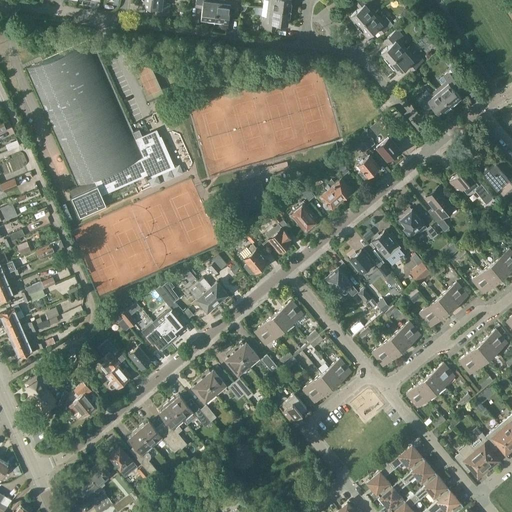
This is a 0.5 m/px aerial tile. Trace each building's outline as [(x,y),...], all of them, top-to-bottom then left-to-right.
[(164,0),(142,0),(142,5),(156,7),(155,14),(168,15),(169,3),(164,2),(164,0)] [(214,21),(216,0),(195,0),(195,3),(202,4),(200,18),(206,18),(206,20),(214,21)] [(216,0),(214,21),(221,22),(221,20),(227,21),(229,7),(236,8),(237,0),(216,0)] [(264,0),(263,7),(290,10),(291,3),(289,3),(289,0),(264,0)] [(357,26),(374,11),(369,5),(373,1),(371,0),(355,0),(360,5),(349,14),(353,19),(352,20),(357,26)] [(263,7),(262,15),(261,15),(260,27),(272,29),(273,22),(287,24),(287,17),(289,18),(290,10),(263,7)] [(374,11),(357,26),(362,31),(363,30),(367,35),(378,26),(382,31),(392,23),(384,14),(380,17),(374,11)] [(388,62),(405,48),(400,41),(404,38),(396,29),(387,36),(391,42),(380,51),(384,56),(383,57),(388,62)] [(92,39),(26,68),(77,186),(69,189),(80,215),(106,204),(102,194),(103,194),(132,181),(144,176),(146,180),(148,179),(147,178),(173,167),(168,156),(170,155),(161,135),(160,136),(158,131),(152,133),(151,131),(142,135),(139,128),(133,131),(132,128),(130,123),(92,39)] [(405,48),(388,62),(393,68),(394,67),(398,72),(409,63),(413,68),(423,60),(415,51),(411,54),(405,48)] [(441,83),(435,88),(450,106),(456,101),(455,100),(460,96),(450,85),(456,81),(448,71),(438,79),(441,83)] [(450,106),(435,88),(429,94),(426,90),(416,98),(424,107),(429,103),(439,114),(443,110),(444,111),(450,106)] [(387,117),(383,113),(375,120),(386,133),(394,126),(388,119),(392,116),(391,114),(387,117)] [(375,143),(369,136),(367,133),(367,128),(358,135),(362,139),(368,147),(369,148),(375,143)] [(375,144),(387,158),(398,149),(392,142),(393,142),(386,134),(375,144)] [(368,147),(362,139),(357,143),(356,142),(350,147),(354,151),(359,147),(363,152),(368,147)] [(374,171),(379,167),(365,151),(361,156),(363,159),(357,163),(363,171),(360,173),(364,179),(368,175),(371,175),(373,173),(374,171)] [(343,175),(349,171),(339,158),(333,163),(343,175)] [(484,170),(484,172),(503,195),(511,186),(511,183),(507,178),(495,163),(490,167),(488,166),(485,167),(484,168),(484,170)] [(472,189),(471,187),(477,182),(466,169),(461,173),(459,170),(449,179),(457,190),(460,188),(464,193),(466,192),(467,193),(469,193),(471,193),(472,191),(472,189)] [(326,181),(329,185),(340,197),(351,188),(347,184),(346,185),(339,177),(334,181),(331,178),(326,181)] [(0,183),(4,192),(18,186),(15,178),(0,183)] [(248,208),(267,203),(261,181),(242,186),(248,208)] [(325,189),(319,194),(325,200),(323,202),(322,204),(325,208),(327,207),(329,206),(340,197),(329,185),(326,181),(323,184),(323,186),(325,189)] [(306,185),(300,190),(309,200),(315,195),(306,185)] [(450,226),(442,216),(456,205),(449,197),(446,193),(441,188),(427,199),(441,216),(436,220),(444,230),(450,226)] [(313,217),(315,215),(303,201),(289,212),(297,222),(298,220),(305,228),(315,219),(313,217)] [(0,214),(15,208),(12,202),(0,207),(0,208),(0,209),(0,214)] [(279,206),(275,210),(281,216),(285,213),(279,206)] [(413,234),(419,230),(420,231),(425,227),(422,223),(423,222),(410,206),(398,215),(405,225),(403,226),(409,233),(412,232),(413,234)] [(15,208),(0,214),(0,220),(4,218),(5,220),(18,215),(15,208)] [(275,210),(270,215),(277,223),(278,222),(282,218),(275,210)] [(274,226),(266,233),(269,236),(268,237),(272,242),(273,241),(280,249),(290,241),(286,236),(288,234),(286,231),(290,227),(282,218),(278,222),(279,223),(275,226),(274,226)] [(430,224),(425,229),(432,238),(437,233),(430,224)] [(489,226),(480,234),(483,238),(492,230),(489,226)] [(11,241),(15,239),(25,235),(22,229),(9,235),(9,236),(4,238),(6,243),(11,241)] [(374,238),(372,240),(387,258),(393,253),(398,259),(404,254),(399,247),(401,246),(397,241),(386,229),(379,234),(378,233),(373,237),(374,238)] [(256,238),(255,236),(249,230),(244,234),(251,242),(256,238)] [(31,250),(27,240),(17,245),(21,255),(31,250)] [(51,242),(36,249),(40,258),(55,252),(51,242)] [(265,261),(261,257),(263,255),(256,246),(255,247),(252,243),(248,246),(251,250),(242,257),(246,262),(243,265),(249,272),(253,268),(254,269),(265,261)] [(511,251),(508,247),(499,255),(510,269),(511,267),(511,251)] [(454,256),(457,260),(467,251),(463,248),(454,256)] [(373,262),(375,261),(364,249),(362,251),(361,249),(351,258),(357,265),(356,266),(360,271),(361,270),(366,277),(377,268),(375,265),(376,265),(373,262)] [(215,274),(227,263),(219,253),(212,259),(214,261),(208,266),(215,274)] [(499,255),(490,263),(501,276),(510,269),(499,255)] [(54,259),(56,264),(65,260),(64,256),(54,259)] [(2,264),(1,263),(0,263),(0,275),(5,273),(10,271),(16,268),(12,260),(2,264)] [(418,281),(422,278),(425,282),(428,280),(425,276),(431,271),(422,261),(410,271),(418,281)] [(199,264),(198,262),(188,267),(195,275),(197,274),(193,269),(193,267),(194,267),(199,264)] [(395,279),(383,263),(377,268),(389,283),(395,279)] [(490,263),(480,271),(492,284),(501,276),(490,263)] [(432,273),(435,277),(445,268),(442,265),(432,273)] [(357,291),(354,287),(346,278),(347,277),(342,271),(341,271),(337,267),(326,277),(335,287),(333,288),(336,291),(337,290),(340,294),(347,289),(352,295),(357,291)] [(10,271),(5,273),(0,275),(0,287),(10,283),(8,278),(12,276),(10,271)] [(492,284),(480,271),(471,278),(482,292),(492,284)] [(216,301),(226,292),(216,280),(210,285),(203,277),(199,280),(216,301)] [(169,279),(161,285),(165,290),(170,296),(174,301),(179,297),(172,288),(174,286),(169,279)] [(26,287),(27,290),(21,292),(23,297),(29,294),(45,288),(41,280),(26,287)] [(216,301),(199,280),(200,282),(196,286),(202,292),(196,297),(206,309),(216,301)] [(456,281),(446,288),(458,302),(467,294),(456,281)] [(12,288),(10,283),(0,287),(0,299),(18,292),(16,287),(12,288)] [(165,290),(161,285),(160,285),(155,289),(160,294),(165,290)] [(409,299),(419,290),(415,287),(406,295),(409,299)] [(364,288),(358,293),(375,314),(381,309),(364,288)] [(458,302),(446,288),(437,296),(448,310),(458,302)] [(174,301),(170,296),(164,300),(169,306),(174,302),(174,301)] [(437,296),(428,304),(439,317),(448,310),(437,296)] [(281,306),(293,320),(302,312),(291,298),(281,306)] [(384,310),(389,305),(384,300),(379,304),(384,310)] [(0,312),(5,324),(19,318),(24,316),(21,309),(20,310),(18,304),(0,312)] [(385,312),(388,316),(397,308),(394,304),(385,312)] [(439,317),(428,304),(418,312),(430,325),(439,317)] [(293,320),(281,306),(272,314),(284,328),(293,320)] [(183,321),(171,307),(166,312),(164,310),(152,320),(170,341),(176,336),(173,333),(176,330),(174,328),(183,321)] [(136,321),(125,308),(119,313),(130,326),(136,321)] [(22,324),(19,318),(5,324),(10,334),(24,328),(24,329),(31,326),(48,319),(46,314),(35,318),(34,319),(34,320),(31,321),(22,324)] [(284,328),(272,314),(263,322),(274,335),(284,328)] [(123,318),(118,323),(125,331),(130,326),(123,318)] [(50,324),(48,319),(31,326),(33,331),(50,324)] [(170,341),(152,320),(152,321),(155,325),(145,334),(152,343),(153,342),(157,346),(161,343),(163,347),(170,341)] [(399,328),(410,341),(420,333),(408,320),(399,328)] [(274,335),(263,322),(253,330),(265,343),(274,335)] [(368,326),(358,334),(361,337),(371,329),(368,326)] [(24,329),(24,328),(10,334),(14,344),(28,338),(24,329)] [(410,341),(399,328),(390,335),(401,349),(410,341)] [(495,328),(486,336),(497,349),(507,341),(495,328)] [(89,342),(88,341),(88,340),(95,334),(97,333),(94,329),(84,335),(72,343),(77,350),(76,351),(80,358),(87,353),(82,346),(89,342)] [(308,340),(318,332),(315,329),(305,337),(308,340)] [(322,338),(319,334),(310,342),(313,346),(322,338)] [(390,335),(381,343),(392,357),(401,349),(390,335)] [(486,336),(477,343),(488,357),(497,349),(486,336)] [(46,346),(46,347),(55,343),(53,337),(38,343),(39,346),(40,348),(46,346)] [(113,387),(116,385),(117,386),(128,377),(126,375),(128,374),(124,368),(122,370),(117,364),(119,363),(119,362),(124,358),(122,355),(108,337),(98,346),(108,359),(103,364),(108,371),(106,373),(112,379),(109,382),(108,383),(107,386),(109,387),(111,388),(113,387)] [(33,349),(28,338),(14,344),(19,357),(33,351),(33,349)] [(233,346),(247,364),(258,355),(245,340),(243,342),(241,340),(233,346)] [(392,357),(381,343),(371,351),(382,365),(392,357)] [(477,343),(467,351),(479,365),(488,357),(477,343)] [(128,351),(140,366),(149,358),(137,344),(128,351)] [(247,364),(233,346),(225,353),(227,355),(225,357),(237,372),(247,364)] [(86,354),(93,362),(99,357),(92,349),(87,353),(86,354)] [(280,359),(283,363),(292,355),(289,351),(280,359)] [(479,365),(467,351),(458,359),(469,372),(479,365)] [(277,366),(267,354),(261,358),(271,370),(277,366)] [(294,356),(284,365),(287,368),(297,360),(294,356)] [(339,357),(330,364),(341,378),(351,370),(339,357)] [(443,361),(434,369),(445,382),(454,374),(443,361)] [(341,378),(330,364),(321,372),(332,386),(341,378)] [(200,374),(214,391),(225,383),(212,368),(210,370),(208,367),(200,374)] [(434,369),(424,377),(436,390),(445,382),(434,369)] [(281,370),(275,375),(281,382),(287,378),(281,370)] [(332,386),(321,372),(311,380),(323,393),(332,386)] [(48,387),(58,381),(56,378),(45,384),(41,377),(38,373),(24,381),(26,386),(27,388),(27,390),(28,392),(29,392),(32,397),(48,387)] [(214,391),(200,374),(192,381),(194,383),(191,385),(204,400),(214,391)] [(492,378),(489,375),(479,383),(482,386),(492,378)] [(239,376),(233,380),(243,393),(247,397),(253,393),(239,376)] [(436,390),(424,377),(415,384),(426,398),(436,390)] [(243,393),(233,380),(228,385),(238,397),(243,393)] [(323,393),(311,380),(302,388),(313,401),(323,393)] [(54,400),(55,399),(52,394),(56,391),(55,389),(61,386),(58,381),(48,387),(32,397),(36,403),(36,404),(37,407),(38,407),(43,414),(57,405),(54,400)] [(83,381),(74,388),(80,395),(67,406),(74,414),(76,412),(79,417),(82,414),(83,416),(96,405),(87,394),(91,391),(83,381)] [(426,398),(415,384),(406,392),(417,406),(426,398)] [(58,405),(64,407),(68,396),(70,393),(64,390),(62,394),(58,405)] [(306,406),(293,391),(287,396),(286,395),(284,395),(282,396),(281,397),(281,399),(282,401),(278,404),(291,420),(301,411),(301,410),(306,406)] [(471,396),(468,393),(458,400),(461,404),(471,396)] [(481,401),(485,398),(480,393),(477,396),(481,401)] [(173,396),(168,401),(183,419),(193,411),(179,394),(174,397),(173,396)] [(183,419),(168,401),(162,405),(163,407),(158,410),(174,429),(169,434),(180,447),(181,448),(187,444),(177,432),(181,428),(177,424),(183,419)] [(200,407),(211,420),(216,416),(205,403),(200,407)] [(466,413),(469,410),(470,409),(471,408),(470,406),(467,403),(462,408),(466,413)] [(211,420),(200,407),(194,413),(204,425),(211,420)] [(511,412),(499,424),(511,440),(511,412)] [(432,422),(435,426),(445,418),(442,414),(432,422)] [(142,422),(137,426),(152,445),(162,437),(148,419),(143,423),(142,422)] [(511,446),(511,440),(499,424),(485,435),(493,445),(497,441),(505,451),(509,447),(510,448),(511,446)] [(152,445),(137,426),(131,431),(132,432),(128,436),(141,451),(135,456),(142,464),(149,472),(151,475),(157,470),(148,459),(150,458),(150,456),(150,453),(147,450),(152,445)] [(470,442),(468,444),(471,447),(488,467),(493,463),(492,462),(496,458),(488,448),(493,445),(485,435),(482,432),(479,434),(478,436),(477,436),(479,437),(479,438),(472,444),(470,442)] [(180,447),(169,434),(163,438),(174,452),(180,447)] [(412,470),(424,459),(411,443),(404,450),(403,449),(388,461),(394,468),(404,460),(412,469),(412,470)] [(113,447),(109,451),(110,453),(109,454),(120,467),(118,468),(125,475),(137,466),(134,462),(125,451),(124,451),(119,446),(115,449),(113,447)] [(488,467),(471,447),(462,454),(459,451),(454,456),(465,468),(469,464),(477,474),(482,470),(483,471),(488,467)] [(0,507),(4,510),(12,499),(4,495),(0,492),(0,477),(9,463),(0,457),(0,507)] [(412,470),(412,469),(402,477),(406,483),(416,475),(424,484),(424,485),(437,474),(424,459),(412,470)] [(394,468),(388,461),(373,473),(374,474),(366,481),(379,496),(392,486),(392,485),(384,476),(394,468)] [(95,466),(88,472),(101,487),(102,487),(105,484),(102,480),(108,475),(110,473),(106,467),(103,470),(98,464),(95,466)] [(149,472),(142,464),(136,469),(143,478),(149,472)] [(12,468),(16,476),(22,474),(18,465),(12,468)] [(79,481),(75,484),(78,488),(83,494),(87,491),(87,492),(93,488),(96,492),(101,488),(101,487),(88,472),(78,480),(79,481)] [(119,473),(112,479),(126,495),(129,493),(129,492),(132,490),(119,473)] [(424,485),(424,484),(414,492),(419,498),(429,490),(437,500),(450,489),(437,474),(424,485)] [(402,477),(392,485),(392,486),(379,496),(392,511),(405,501),(405,500),(397,491),(406,483),(402,477)] [(437,500),(427,508),(430,511),(433,511),(441,505),(446,511),(453,511),(462,505),(450,489),(437,500)] [(414,492),(405,500),(405,501),(392,511),(414,511),(409,506),(419,498),(414,492)] [(98,511),(99,511),(109,506),(114,503),(106,493),(93,501),(97,506),(96,507),(98,511)] [(126,495),(113,505),(118,511),(132,500),(134,499),(129,493),(126,495)] [(338,509),(339,511),(354,511),(346,502),(338,509)]
